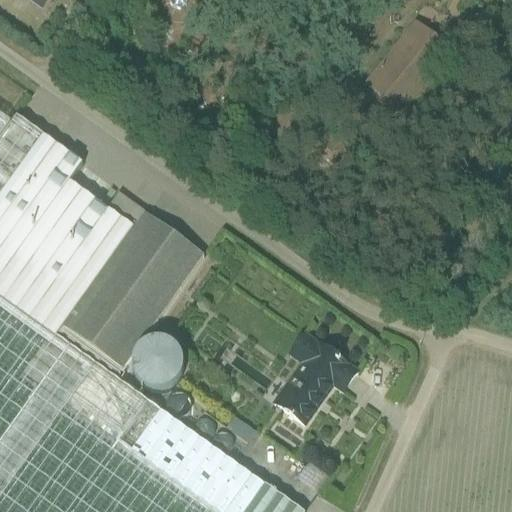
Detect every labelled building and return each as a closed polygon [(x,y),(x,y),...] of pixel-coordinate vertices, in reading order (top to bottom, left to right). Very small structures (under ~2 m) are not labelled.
[(464,61),(416,20),(365,79),(414,120),(464,61)] [(140,216),(0,116),(0,511),(303,511),(305,511),(56,334),(140,216)] [(206,262),(145,218),(64,330),(124,373),(206,262)] [(358,371),(303,330),(283,356),(294,364),(267,401),(303,428),(331,390),(339,396),(358,371)] [(253,452),(262,440),(242,425),(233,436),(253,452)]
